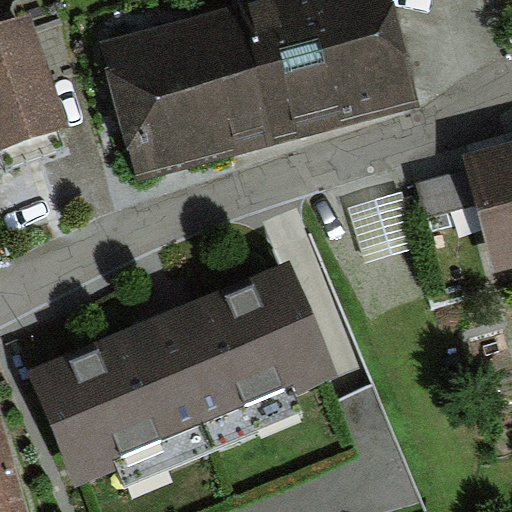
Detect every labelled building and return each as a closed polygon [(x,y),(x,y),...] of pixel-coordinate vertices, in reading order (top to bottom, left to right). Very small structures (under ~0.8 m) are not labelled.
[(0,0),(0,9),(26,0),(0,0)] [(267,0),(101,44),(137,182),(224,160),(292,142),(418,108),(388,0),(267,0)] [(33,22),(0,33),(0,152),(71,129),(33,22)] [(511,156),(464,170),(494,279),(511,273),(511,156)] [(338,384),(292,272),(177,319),(32,378),(78,491),(118,474),(127,497),(305,424),(296,401),(338,384)] [(25,511),(0,422),(0,511),(25,511)]
